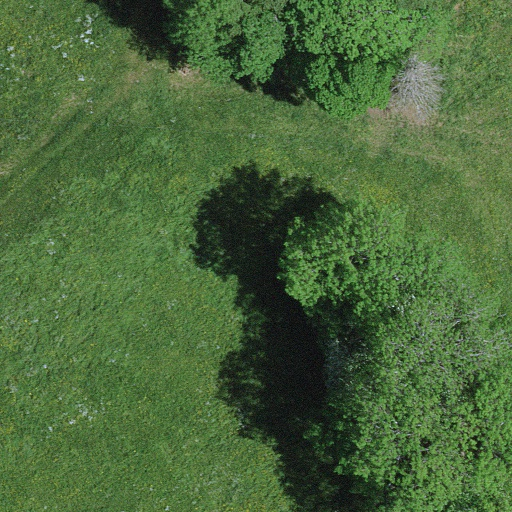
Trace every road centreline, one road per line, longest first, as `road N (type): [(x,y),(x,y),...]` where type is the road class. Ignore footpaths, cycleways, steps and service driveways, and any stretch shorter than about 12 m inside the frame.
road 1 (track): [(128,76),(173,88),(389,67)]
road 2 (track): [(0,198),(116,92),(139,60),(158,0)]
